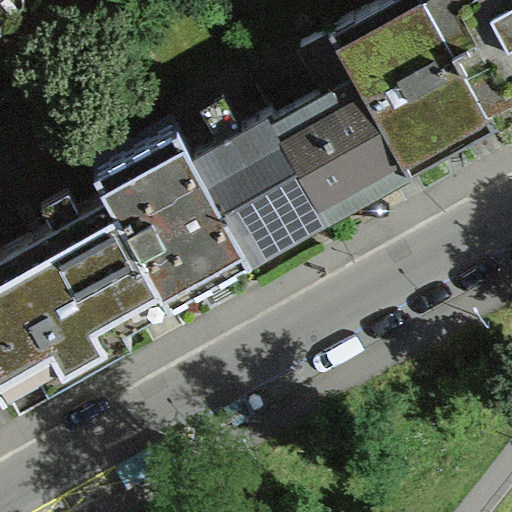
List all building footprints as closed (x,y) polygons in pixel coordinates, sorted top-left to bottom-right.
[(493,115),(486,102),(428,0),(370,0),(332,21),(410,161),(438,146),(493,115)] [(511,0),(428,0),(486,102),(511,87),(511,0)] [(300,37),(326,82),(274,112),(328,208),(357,192),(365,187),(384,177),(410,161),(332,21),(331,20),(300,37)] [(274,112),(269,103),(190,147),(249,252),(276,237),(328,208),(274,112)] [(175,120),(96,164),(108,185),(171,297),(210,276),(249,253),(249,252),(190,147),(175,120)] [(171,297),(108,185),(0,245),(0,380),(0,381),(4,388),(41,368),(48,381),(80,363),(131,335),(124,322),(168,298),(171,297)]
